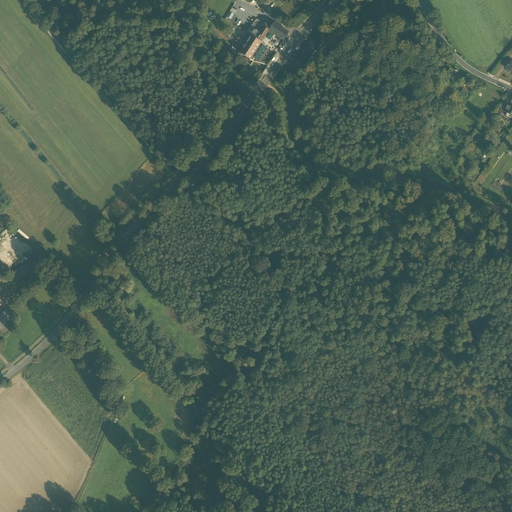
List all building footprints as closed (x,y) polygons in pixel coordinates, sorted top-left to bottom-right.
[(264,25),(260,30),(257,28),(260,23),(260,22),(257,20),(256,20),(255,20),(250,27),(254,30),(251,35),(247,32),(243,38),(247,40),(239,53),(239,54),(249,60),(261,43),(267,32),(273,23),(268,20),(267,19),(266,20),(264,23),(264,25)] [(267,32),(283,41),(289,33),(273,23),(267,32)] [(235,42),(237,43),(241,46),(244,41),(238,37),(235,42)] [(257,59),(265,48),(262,46),(254,57),(257,59)] [(250,65),(239,57),(239,54),(239,53),(238,52),(238,57),(246,63),(249,65),(248,65),(254,69),(256,71),(257,69),(255,68),(255,69),(250,65)] [(10,275),(15,282),(36,268),(31,261),(10,275)] [(0,329),(12,318),(13,317),(6,310),(0,316),(0,329)] [(17,322),(12,318),(0,329),(0,334),(2,336),(17,322)] [(194,387),(202,399),(208,395),(199,383),(195,386),(195,385),(192,386),(193,387),(194,387)] [(194,405),(199,411),(204,408),(199,401),(194,405)]
